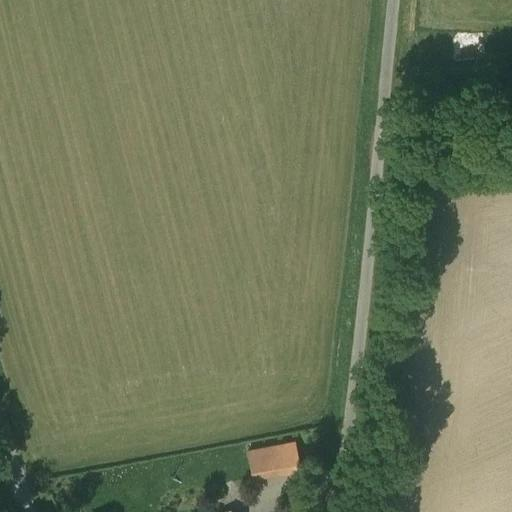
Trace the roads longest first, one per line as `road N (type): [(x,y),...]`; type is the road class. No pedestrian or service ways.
road 1 (unclassified): [(330,511),(396,0)]
road 2 (track): [(384,121),(511,112)]
